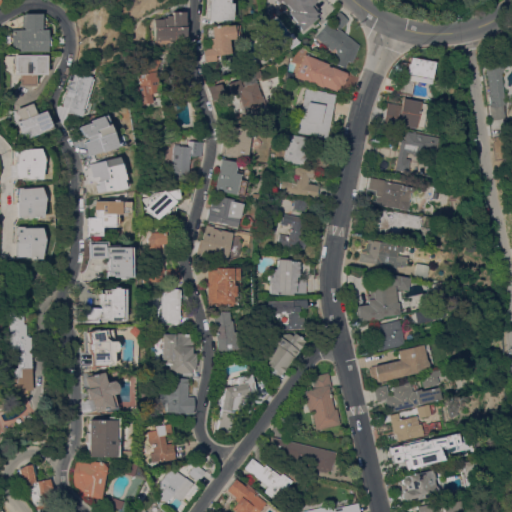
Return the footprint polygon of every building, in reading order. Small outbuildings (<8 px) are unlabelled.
[(228,0),(228,2),(231,2),(230,19),(221,19),(221,20),(213,20),(212,24),(203,25),(203,17),(207,17),(209,0),(228,0)] [(304,0),(302,1),(310,13),(314,10),(319,18),(309,25),(292,1),(287,4),(284,0),(304,0)] [(154,19),(162,18),(162,17),(166,17),(166,15),(172,15),(172,11),(184,11),(185,35),(183,35),(183,37),(172,38),(172,39),(154,40),(154,19)] [(338,29),(329,20),(339,11),(348,20),(343,24),(338,29)] [(45,35),(47,35),(47,46),(45,46),(45,51),(17,51),(17,49),(10,49),(10,29),(20,29),(20,15),(22,15),(22,13),(39,13),(39,29),(45,29),(45,35)] [(347,60),(344,68),(332,62),(335,55),(333,46),(328,47),(315,36),(326,22),(340,34),(344,34),(358,45),(351,62),(347,60)] [(202,48),(210,48),(209,38),(212,37),(211,26),(225,24),(226,25),(239,24),(240,38),(228,39),(229,53),(214,54),(215,60),(204,61),(202,48)] [(138,102),(135,86),(145,84),(144,76),(136,72),(147,51),(151,44),(160,48),(165,51),(155,70),(160,91),(158,91),(159,94),(150,96),(151,99),(152,102),(139,104),(138,102)] [(489,107),(488,99),(491,99),(484,60),(511,45),(511,60),(508,63),(502,72),(506,104),(489,107)] [(321,85),(321,87),(294,76),(303,53),(326,63),(325,65),(329,66),(344,72),(344,74),(344,76),(344,77),(342,79),(342,81),(342,82),(340,83),(338,84),(337,84),(337,86),(335,88),(335,89),(334,90),(321,85)] [(12,54),(44,54),(44,56),(47,56),(47,63),(44,63),(44,74),(34,74),(34,85),(18,85),(18,74),(12,74),(12,54)] [(395,93),(400,62),(407,63),(408,57),(434,61),(430,83),(413,80),(411,95),(395,93)] [(66,112),(69,104),(62,102),(69,80),(71,80),(73,73),(76,74),(77,72),(90,76),(90,78),(92,78),(84,110),(83,109),(81,116),(66,112)] [(238,93),(241,92),(240,89),(238,91),(231,94),(227,83),(238,79),(238,77),(252,72),(260,95),(261,95),(265,105),(254,109),(253,107),(244,111),(238,93)] [(177,92),(176,89),(174,90),(171,79),(184,75),(188,87),(185,88),(185,90),(187,95),(179,98),(177,92)] [(223,97),(211,99),(208,85),(220,83),(223,97)] [(296,132),(305,87),(325,91),(324,92),(334,94),(326,137),(296,132)] [(386,102),(400,105),(401,98),(420,101),(419,102),(426,104),(422,128),(415,126),(414,128),(382,122),(386,102)] [(24,139),(16,120),(20,118),(16,109),(31,102),(35,113),(43,110),(49,128),(24,139)] [(82,141),(88,139),(87,137),(85,137),(84,134),(81,135),(78,126),(89,122),(89,120),(105,114),(113,137),(121,134),(125,144),(116,147),(116,146),(101,152),(101,151),(87,155),(82,141)] [(220,153),(223,125),(250,129),(246,157),(220,153)] [(400,139),(403,139),(405,131),(439,137),(436,150),(419,146),(418,152),(416,155),(412,155),(411,153),(406,152),(405,158),(410,159),(407,172),(406,171),(405,176),(394,174),(395,169),(394,169),(400,139)] [(288,133),(306,137),(305,143),(309,143),(307,152),(306,151),(304,165),(283,161),(288,133)] [(172,145),(187,146),(187,140),(202,141),(200,156),(188,155),(187,176),(182,175),(182,180),(173,179),(173,176),(169,176),(172,145)] [(26,178),(26,177),(14,178),(14,163),(16,163),(16,157),(14,156),(13,154),(13,151),(13,148),(19,148),(19,149),(38,148),(42,159),(39,179),(26,178)] [(116,156),(125,187),(111,190),(108,189),(96,191),(94,184),(97,183),(96,180),(97,180),(96,176),(91,177),(87,164),(116,156)] [(214,189),(221,158),(236,162),(234,172),(240,173),(235,194),(214,189)] [(315,197),(279,190),(281,180),(295,183),(296,177),(294,176),(295,166),(313,169),(311,177),(308,176),(306,183),(317,185),(315,197)] [(372,203),(377,176),(389,178),(388,181),(396,183),(397,182),(409,184),(409,186),(412,187),(411,192),(409,191),(407,201),(408,201),(406,209),(372,203)] [(27,218),(27,216),(16,217),(15,202),(17,202),(17,200),(16,200),(15,196),(17,196),(17,195),(13,194),(15,187),(21,187),(21,188),(39,186),(42,198),(40,217),(27,218)] [(152,216),(151,217),(144,210),(145,209),(143,207),(147,204),(144,201),(144,199),(152,192),(175,188),(177,198),(170,199),(173,201),(166,209),(167,210),(161,217),(158,217),(155,219),(152,216)] [(225,224),(225,223),(205,219),(208,206),(210,207),(212,195),(232,199),(232,201),(242,203),(239,217),(238,217),(236,227),(225,224)] [(292,209),(294,197),(306,199),(304,211),(292,209)] [(87,235),(86,217),(95,217),(95,215),(93,215),(93,212),(95,212),(95,209),(93,209),(93,201),(128,200),(128,212),(119,212),(119,214),(116,214),(116,225),(112,226),(100,227),(100,235),(87,235)] [(421,216),(419,227),(418,227),(418,228),(399,225),(397,238),(357,231),(362,205),(421,216)] [(290,246),(289,251),(276,249),(278,234),(289,236),(291,224),(286,223),(286,225),(280,223),(282,213),(306,218),(304,230),(307,230),(303,249),(290,246)] [(24,257),(25,256),(14,256),(14,241),(16,241),(17,234),(14,234),(15,226),(22,226),(22,228),(39,227),(42,239),(38,258),(24,257)] [(198,256),(198,253),(196,253),(199,239),(202,239),(205,226),(217,229),(216,231),(219,232),(220,229),(231,232),(224,262),(198,256)] [(142,285),(138,233),(165,231),(167,243),(164,243),(164,248),(160,249),(161,260),(162,260),(163,272),(161,272),(162,283),(142,285)] [(360,247),(362,247),(364,247),(365,241),(367,242),(367,239),(403,245),(402,252),(397,251),(396,254),(407,256),(406,265),(399,264),(399,266),(396,266),(389,266),(358,260),(360,247)] [(88,241),(106,241),(106,245),(129,244),(130,277),(115,277),(115,275),(110,275),(110,271),(107,271),(107,257),(89,257),(88,241)] [(269,293),(269,283),(268,283),(268,282),(262,282),(263,274),(269,275),(269,267),(271,266),(276,266),(276,259),(298,260),(297,277),(306,278),(305,293),(294,292),(291,292),(291,294),(269,293)] [(428,265),(426,278),(413,276),(415,263),(428,265)] [(207,268),(216,268),(216,266),(233,266),(233,267),(239,267),(239,279),(233,279),(233,284),(236,284),(236,295),(233,295),(233,306),(207,306),(207,268)] [(407,290),(396,288),(399,309),(398,309),(398,313),(381,316),(381,317),(357,321),(354,306),(367,304),(366,295),(369,295),(368,287),(366,288),(366,285),(364,286),(363,278),(365,278),(365,276),(377,274),(377,276),(390,274),(409,277),(407,290)] [(442,290),(432,293),(430,284),(439,281),(442,290)] [(123,318),(121,318),(121,320),(98,319),(98,322),(74,321),(74,307),(99,308),(99,301),(98,301),(98,287),(124,288),(123,318)] [(161,322),(162,288),(180,289),(178,323),(161,322)] [(449,301),(431,305),(429,296),(447,291),(449,301)] [(279,311),(260,312),(260,300),(306,299),(306,307),(299,307),(299,311),(297,311),(297,316),(305,316),(305,327),(279,327),(279,311)] [(415,312),(428,309),(430,321),(417,323),(415,312)] [(229,320),(231,320),(233,332),(240,331),(242,348),(218,351),(212,311),(228,311),(229,320)] [(23,324),(25,324),(25,335),(27,335),(27,337),(30,337),(31,390),(28,390),(26,398),(14,398),(14,390),(13,390),(12,368),(17,368),(17,361),(10,361),(10,315),(23,315),(23,324)] [(379,350),(373,325),(398,319),(404,344),(379,350)] [(136,328),(139,331),(136,335),(134,336),(129,331),(133,327),(134,326),(136,327),(136,328)] [(112,365),(104,365),(89,365),(89,353),(87,353),(87,350),(86,350),(86,342),(88,342),(86,332),(106,328),(106,330),(112,329),(114,341),(116,344),(116,348),(114,351),(111,351),(112,365)] [(162,341),(161,341),(161,334),(172,334),(172,332),(192,333),(192,346),(191,346),(190,353),(194,353),(193,356),(194,356),(194,365),(193,365),(193,369),(192,368),(192,371),(189,371),(189,373),(168,372),(168,363),(161,363),(162,341)] [(277,381),(265,372),(270,366),(266,363),(269,359),(265,356),(281,334),(289,333),(292,335),(294,332),(305,341),(277,381)] [(379,380),(379,381),(371,383),(368,368),(370,367),(369,366),(374,365),(373,365),(399,359),(397,349),(422,344),(426,359),(427,361),(428,366),(428,369),(379,380)] [(423,386),(421,374),(439,370),(440,375),(437,375),(439,382),(423,386)] [(91,399),(87,400),(84,389),(87,388),(84,377),(102,372),(105,382),(112,380),(116,384),(116,388),(116,392),(112,393),(116,409),(106,411),(106,409),(94,412),(91,399)] [(311,410),(308,411),(303,390),(314,388),(311,377),(328,373),(330,386),(328,387),(333,408),(336,408),(339,424),(315,429),(311,410)] [(217,431),(223,393),(219,393),(219,388),(230,385),(231,379),(250,374),(255,391),(248,393),(249,396),(241,398),(242,400),(241,403),(240,406),(238,409),(235,411),(232,411),(229,433),(217,431)] [(192,413),(167,411),(167,402),(161,401),(163,381),(175,382),(176,377),(187,378),(187,386),(187,396),(193,396),(192,413)] [(388,410),(385,398),(376,400),(374,388),(386,385),(388,395),(392,395),(391,390),(393,386),(403,384),(404,382),(408,382),(409,383),(410,382),(411,391),(415,391),(415,389),(420,388),(421,390),(438,387),(440,398),(388,410)] [(416,407),(428,404),(431,415),(419,417),(416,407)] [(414,437),(413,436),(395,441),(389,414),(397,412),(399,419),(416,415),(418,423),(420,423),(423,435),(414,437)] [(99,416),(118,416),(117,419),(119,419),(118,452),(116,452),(116,456),(86,455),(86,433),(88,433),(88,419),(99,419),(99,416)] [(160,461),(160,460),(151,462),(150,452),(153,452),(153,447),(156,446),(155,443),(149,444),(146,427),(169,423),(171,433),(164,434),(166,444),(173,442),(173,447),(175,459),(160,461)] [(398,445),(398,446),(423,440),(424,441),(428,439),(457,432),(458,435),(463,436),(464,441),(460,441),(459,444),(454,446),(453,445),(445,448),(445,447),(443,448),(442,445),(438,446),(444,459),(439,460),(439,462),(405,470),(403,460),(406,459),(406,458),(400,458),(401,460),(400,461),(396,462),(393,462),(391,462),(386,448),(398,445)] [(335,452),(330,471),(326,470),(326,472),(266,458),(271,436),(335,452)] [(280,475),(281,472),(292,480),(277,501),(264,491),(268,486),(244,468),(251,458),(263,467),(265,464),(266,465),(269,467),(280,475)] [(140,469),(146,480),(120,472),(123,462),(124,459),(137,463),(140,469)] [(473,469),(473,470),(468,471),(468,470),(464,471),(463,462),(475,459),(477,468),(473,469)] [(100,498),(81,495),(82,491),(74,488),(73,481),(72,475),(75,460),(89,463),(90,460),(100,462),(100,461),(102,461),(106,467),(100,498)] [(50,478),(56,510),(46,511),(35,511),(31,485),(23,487),(22,483),(20,483),(19,474),(21,474),(20,469),(25,465),(34,463),(36,475),(35,475),(36,481),(50,478)] [(187,473),(195,463),(205,471),(197,481),(187,473)] [(192,483),(179,500),(171,493),(165,501),(157,495),(160,491),(155,487),(170,466),(192,483)] [(402,476),(430,469),(431,471),(432,472),(433,477),(433,479),(434,485),(435,487),(437,489),(437,492),(435,494),(400,503),(397,491),(401,490),(400,488),(399,486),(400,484),(402,484),(401,482),(401,480),(401,478),(402,477),(402,476)] [(465,478),(477,475),(479,484),(475,485),(476,486),(469,488),(469,487),(467,487),(465,478)] [(255,494),(265,502),(257,511),(235,511),(231,508),(236,501),(233,499),(234,497),(226,491),(235,479),(244,486),(245,484),(246,483),(253,489),(253,490),(256,493),(255,494)] [(123,501),(120,509),(100,502),(103,494),(123,501)] [(424,504),(424,505),(442,500),(443,504),(460,500),(462,511),(418,511),(417,506),(424,504)] [(358,511),(300,511),(329,504),(330,509),(354,503),(355,506),(357,506),(358,511)] [(405,511),(400,511),(400,508),(415,503),(417,509),(405,511)]
